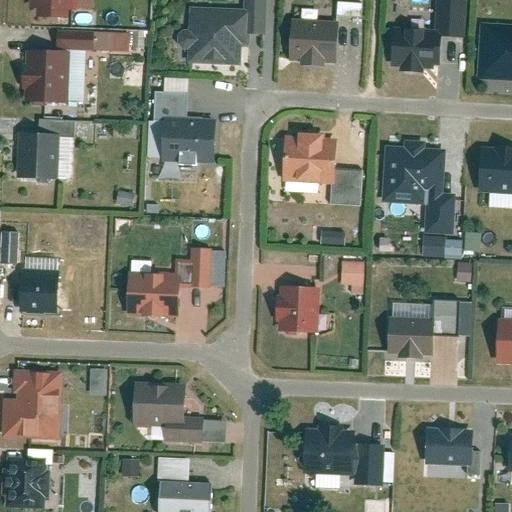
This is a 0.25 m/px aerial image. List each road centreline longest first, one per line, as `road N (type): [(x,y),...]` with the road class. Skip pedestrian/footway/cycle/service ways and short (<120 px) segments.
road 1 (residential): [(511,112),(283,98),(260,105),(251,126),(237,355)]
road 2 (residential): [(255,384),(511,398)]
road 3 (residential): [(0,342),(237,355)]
road 4 (residential): [(255,384),(252,511)]
